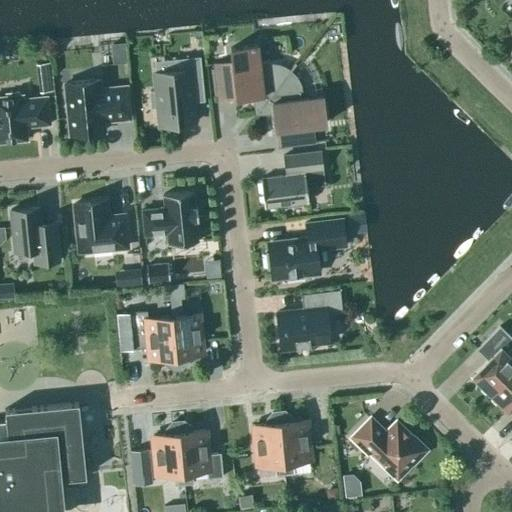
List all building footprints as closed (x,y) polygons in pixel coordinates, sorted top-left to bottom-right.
[(252,96),(254,114),(295,63),(294,62),(287,71),(284,69),(281,67),(278,66),(274,65),(271,65),(268,65),(260,66),(257,44),(229,48),(231,61),(213,63),(218,99),(235,97),(235,98),(252,96)] [(158,106),(160,125),(194,122),(192,101),(204,100),(199,56),(186,57),(187,68),(154,71),(156,90),(149,91),(150,107),(158,106)] [(291,74),(288,72),(295,63),(254,114),(273,112),(275,129),(276,129),(278,146),(314,142),(312,124),(325,123),(322,95),(300,97),(299,90),(298,86),(297,83),(295,80),(293,77),(291,74)] [(49,78),(37,80),(39,92),(51,90),(49,78)] [(65,83),(70,134),(102,131),(101,120),(129,118),(126,86),(98,89),(97,79),(65,83)] [(0,96),(0,141),(26,139),(25,126),(49,124),(46,96),(22,98),(22,94),(18,94),(18,92),(5,93),(5,96),(0,96)] [(285,175),(260,178),(263,207),(287,204),(287,207),(302,205),(301,202),(307,201),(305,186),(304,173),(322,170),(320,150),(283,155),(285,175)] [(144,235),(166,232),(167,243),(197,240),(195,219),(197,218),(196,205),(194,205),(192,191),(162,194),(164,207),(141,209),(144,235)] [(107,216),(105,200),(73,203),(78,251),(126,246),(123,214),(107,216)] [(33,262),(59,260),(55,221),(39,223),(38,206),(10,209),(14,251),(32,249),(33,262)] [(344,245),(341,218),(305,223),(307,235),(298,236),(299,239),(268,243),(269,252),(265,253),(267,267),(271,267),(272,276),(285,275),(286,278),(304,276),(304,272),(318,271),(316,261),(321,261),(319,248),(344,245)] [(166,262),(145,264),(147,282),(168,280),(166,262)] [(139,267),(127,268),(129,285),(140,284),(139,267)] [(11,281),(0,282),(0,298),(13,297),(11,281)] [(184,297),(182,282),(168,284),(171,316),(176,366),(183,365),(188,359),(188,354),(201,353),(197,313),(181,314),(180,298),(184,297)] [(339,289),(300,293),(302,308),(276,312),(280,349),(311,345),(311,342),(329,340),(326,313),(342,311),(339,289)] [(149,358),(159,357),(161,357),(161,363),(172,370),(177,370),(176,366),(171,316),(147,318),(146,310),(129,312),(132,349),(148,347),(149,358)] [(489,393),(511,369),(511,338),(498,325),(479,345),(490,355),(471,375),(489,393)] [(511,369),(489,393),(507,411),(511,404),(511,369)] [(85,476),(78,404),(4,410),(5,422),(0,422),(0,511),(62,511),(59,478),(85,476)] [(274,475),(284,474),(278,411),(271,412),(266,419),(266,423),(253,424),(257,464),(273,463),(274,475)] [(291,416),(284,411),(278,411),(284,474),(293,473),(292,461),(308,460),(305,419),(291,421),(291,416)] [(396,476),(411,461),(413,463),(426,449),(413,435),(411,437),(395,422),(384,434),(379,430),(380,429),(370,418),(350,438),(366,454),(370,450),(396,476)] [(173,473),(174,485),(183,484),(177,421),(170,422),(165,429),(165,433),(152,435),(156,474),(173,473)] [(191,431),(190,426),(184,421),(177,421),(183,484),(193,483),(191,471),(208,469),(204,429),(191,431)] [(148,448),(130,450),(133,483),(151,482),(148,448)] [(338,464),(353,463),(352,451),(337,453),(338,464)] [(337,486),(325,488),(327,500),(330,500),(339,499),(337,486)] [(250,493),(237,495),(239,508),(252,506),(250,493)] [(354,511),(353,501),(335,503),(335,511),(354,511)]
